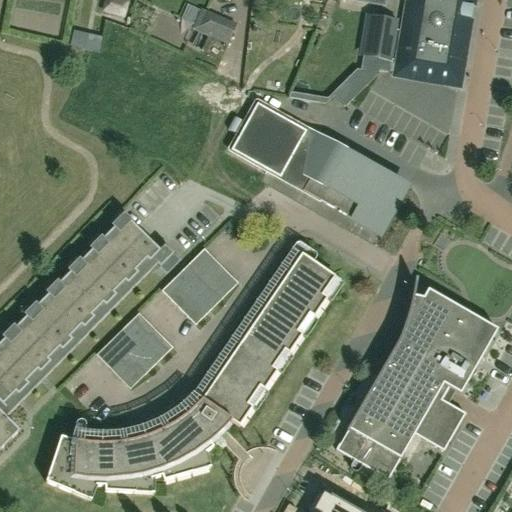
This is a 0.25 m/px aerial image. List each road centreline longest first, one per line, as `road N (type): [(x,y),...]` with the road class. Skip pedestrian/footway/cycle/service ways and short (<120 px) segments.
road 1 (residential): [(262,511),(418,229),(439,200),(475,192)]
road 2 (residential): [(475,192),(466,161),(493,0)]
